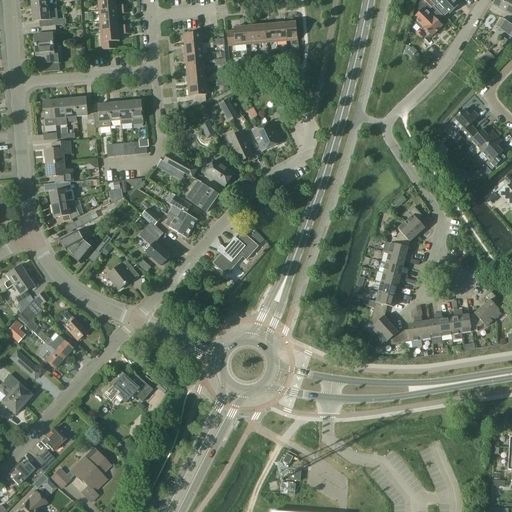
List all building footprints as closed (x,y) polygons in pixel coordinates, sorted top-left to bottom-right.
[(31,0),(32,10),(57,8),(55,0),(31,0)] [(116,0),(98,2),(99,13),(127,10),(127,6),(117,7),(116,0)] [(417,0),(412,21),(415,24),(421,30),(423,28),(431,37),(443,27),(435,19),(440,14),(433,7),(434,7),(429,1),(427,0),(417,0)] [(432,0),(430,2),(443,17),(448,13),(450,14),(458,6),(452,0),(432,0)] [(511,0),(495,0),(492,6),(511,17),(511,15),(511,0)] [(32,10),(33,22),(50,21),(53,21),(53,27),(55,27),(66,26),(66,20),(58,20),(57,8),(32,10)] [(127,10),(99,13),(100,23),(118,21),(117,17),(121,16),(120,15),(128,15),(127,10)] [(496,28),(508,36),(511,30),(511,26),(502,20),(496,28)] [(118,27),(118,21),(100,23),(101,33),(129,31),(129,26),(118,27)] [(296,23),(284,24),(285,42),(297,41),(296,23)] [(285,42),(284,24),(272,25),(274,43),(285,42)] [(263,44),(274,43),(272,25),(261,26),(263,44)] [(250,27),(251,45),(263,44),(261,26),(250,27)] [(43,35),(34,36),(35,47),(54,45),(53,35),(56,35),(55,27),(53,27),(42,28),(43,35)] [(250,27),(238,28),(240,46),(251,45),(250,27)] [(226,33),(228,47),(240,46),(238,28),(234,29),(234,32),(226,33)] [(129,35),(129,31),(101,33),(102,51),(116,50),(116,43),(120,42),(119,36),(129,35)] [(201,34),(183,35),(184,46),(202,45),(201,34)] [(35,47),(36,58),(45,57),(45,64),(47,64),(48,67),(58,66),(58,63),(59,63),(58,55),(55,55),(54,45),(35,47)] [(184,46),(185,56),(203,55),(202,45),(184,46)] [(203,55),(185,56),(186,67),(204,65),(203,55)] [(204,65),(186,67),(187,77),(205,75),(204,65)] [(205,75),(187,77),(187,87),(205,86),(205,75)] [(188,98),(206,96),(205,86),(187,87),(188,98)] [(86,99),(75,100),(77,118),(87,117),(88,121),(94,121),(93,115),(92,106),(86,107),(86,99)] [(64,101),(66,119),(77,118),(75,100),(64,101)] [(219,105),(229,123),(239,118),(229,100),(219,105)] [(53,102),(55,120),(66,119),(64,101),(53,102)] [(43,103),(44,121),(55,120),(53,102),(43,103)] [(143,119),(141,102),(130,103),(132,120),(143,119)] [(121,126),(132,125),(132,121),(132,120),(130,103),(119,104),(121,126)] [(120,122),(121,126),(119,104),(108,105),(110,122),(120,122)] [(94,124),(99,124),(110,122),(108,105),(98,106),(98,114),(93,115),(94,121),(94,124)] [(257,117),(253,109),(247,112),(252,121),(257,120),(256,117),(257,117)] [(463,111),(452,122),(460,131),(457,133),(463,140),(474,130),(470,126),(479,118),(473,113),(469,117),(463,111)] [(191,118),(181,124),(184,130),(195,125),(191,118)] [(212,121),(202,124),(205,139),(215,137),(212,121)] [(283,142),(273,122),(264,126),(252,132),(261,152),(283,142)] [(478,134),(474,130),(463,140),(469,146),(472,144),(480,153),(496,138),(492,133),(487,137),(481,131),(478,134)] [(253,156),(242,132),(227,139),(238,163),(253,156)] [(496,138),(480,153),(488,161),(485,164),(492,171),(502,161),(498,156),(502,153),(496,147),(501,143),(496,138)] [(53,150),(45,151),(46,165),(64,163),(63,156),(71,155),(69,142),(52,144),(53,150)] [(139,143),(134,144),(135,156),(147,155),(146,148),(139,149),(139,143)] [(135,156),(134,144),(123,145),(124,157),(135,156)] [(124,157),(123,145),(112,146),(114,158),(124,157)] [(169,154),(165,160),(164,163),(165,163),(185,175),(192,179),(197,169),(169,154)] [(185,175),(165,163),(164,163),(161,161),(156,168),(168,175),(181,182),(185,175)] [(202,172),(224,188),(234,175),(215,161),(209,170),(205,168),(202,172)] [(73,183),(72,170),(65,171),(64,163),(46,165),(47,178),(55,178),(56,185),(73,183)] [(483,180),(491,174),(485,168),(478,175),(483,180)] [(204,186),(201,184),(198,182),(186,199),(206,213),(219,196),(204,186)] [(49,194),(52,206),(74,202),(75,200),(73,190),(71,189),(70,185),(65,186),(56,187),(57,193),(49,194)] [(497,194),(511,210),(511,193),(506,186),(497,194)] [(399,207),(407,200),(402,194),(394,201),(399,207)] [(173,207),(168,216),(170,217),(173,218),(175,220),(192,229),(197,221),(186,214),(191,206),(176,197),(171,205),(173,207)] [(62,217),(63,223),(72,221),(81,216),(74,202),(52,206),(54,219),(62,217)] [(417,237),(425,230),(422,226),(425,224),(420,218),(422,217),(414,208),(409,212),(413,217),(405,223),(417,237)] [(155,226),(161,220),(148,209),(143,215),(151,222),(155,226)] [(90,216),(73,224),(75,230),(92,221),(90,216)] [(170,217),(167,222),(172,225),(170,228),(170,229),(186,239),(192,229),(175,220),(173,218),(170,217)] [(151,222),(139,236),(140,237),(152,247),(146,253),(162,267),(171,257),(156,243),(164,234),(155,226),(151,222)] [(410,244),(417,237),(405,223),(398,230),(400,233),(397,236),(396,240),(392,239),(391,245),(408,249),(410,244)] [(68,236),(61,240),(67,251),(67,250),(70,253),(83,242),(78,231),(71,235),(68,236)] [(236,239),(227,250),(226,251),(222,247),(218,251),(222,255),(213,265),(224,275),(233,265),(236,267),(243,259),(246,261),(258,247),(244,234),(238,241),(236,239)] [(106,237),(94,252),(99,256),(102,253),(109,244),(112,241),(106,237)] [(83,242),(70,253),(72,255),(71,256),(81,264),(86,258),(88,255),(93,250),(83,242)] [(109,244),(102,253),(106,256),(113,247),(109,244)] [(391,245),(388,254),(411,260),(412,257),(407,255),(408,249),(391,245)] [(386,264),(403,269),(405,263),(410,264),(411,260),(388,254),(386,264)] [(140,277),(128,261),(108,276),(119,290),(133,280),(134,282),(140,277)] [(386,264),(383,274),(406,280),(407,276),(402,274),(403,269),(386,264)] [(5,285),(4,286),(7,290),(12,286),(26,277),(18,266),(5,275),(9,281),(4,284),(5,285)] [(405,284),(406,280),(383,274),(381,284),(398,288),(400,282),(405,284)] [(12,286),(19,296),(14,299),(18,304),(21,302),(30,296),(26,291),(33,287),(26,277),(12,286)] [(398,288),(381,284),(378,293),(401,300),(402,296),(396,294),(398,288)] [(43,292),(34,299),(41,307),(49,300),(43,292)] [(378,293),(374,309),(386,312),(387,307),(393,308),(394,302),(400,303),(401,300),(378,293)] [(490,301),(482,308),(494,321),(502,314),(497,309),(501,305),(490,293),(486,297),(490,301)] [(33,301),(30,296),(21,302),(26,308),(33,301)] [(18,317),(17,318),(34,334),(33,334),(37,337),(40,333),(42,332),(33,322),(44,310),(41,307),(34,299),(33,301),(26,308),(18,317)] [(475,315),(468,316),(471,333),(478,332),(477,328),(480,327),(483,324),(486,328),(494,321),(482,308),(475,315)] [(374,309),(370,323),(374,327),(370,330),(377,337),(391,325),(384,318),(386,312),(374,309)] [(462,311),(458,312),(462,335),(471,333),(468,316),(463,317),(462,311)] [(63,315),(61,316),(67,322),(63,326),(65,328),(64,328),(77,342),(78,341),(79,342),(83,338),(82,337),(82,336),(86,333),(66,312),(63,315)] [(453,312),(454,318),(449,319),(452,336),(462,335),(458,312),(453,312)] [(442,314),(438,315),(442,338),(452,336),(449,319),(443,320),(442,314)] [(435,321),(429,322),(432,340),(442,338),(438,315),(434,316),(435,321)] [(418,318),(414,319),(415,324),(408,325),(409,331),(403,332),(405,344),(422,341),(418,318)] [(423,323),(422,318),(418,318),(422,341),(432,340),(429,322),(423,323)] [(17,344),(24,336),(18,331),(22,327),(16,322),(5,334),(17,344)] [(377,337),(384,345),(388,342),(391,346),(405,344),(403,332),(398,333),(391,325),(377,337)] [(40,333),(37,337),(48,347),(63,360),(72,350),(62,342),(62,341),(57,337),(52,343),(40,333)] [(47,353),(41,359),(44,362),(54,370),(63,360),(48,347),(45,351),(47,353)] [(18,349),(9,358),(34,381),(42,372),(18,349)] [(154,391),(138,376),(135,379),(127,371),(124,374),(121,372),(111,384),(113,386),(106,395),(113,401),(118,396),(126,404),(134,395),(143,403),(154,391)] [(4,383),(1,386),(23,406),(31,397),(18,385),(14,389),(8,385),(7,386),(4,383)] [(1,386),(0,387),(0,392),(6,398),(1,404),(14,415),(23,406),(1,386)] [(65,441),(54,429),(40,442),(47,450),(49,448),(53,452),(65,441)] [(56,461),(46,451),(39,458),(49,468),(56,461)] [(84,464),(80,461),(65,476),(59,470),(50,479),(61,489),(70,481),(69,480),(74,476),(77,479),(79,477),(83,480),(82,481),(87,487),(80,494),(91,504),(99,497),(94,492),(106,481),(101,475),(110,466),(96,452),(84,464)] [(282,462),(288,466),(293,458),(286,454),(282,462)] [(12,481),(18,487),(33,472),(35,474),(45,465),(39,458),(30,467),(27,465),(23,468),(20,466),(15,471),(15,472),(10,477),(13,479),(12,481)] [(32,485),(36,490),(47,480),(42,476),(32,485)] [(295,495),(296,485),(281,484),(281,494),(295,495)] [(39,511),(47,504),(36,492),(28,501),(16,511),(39,511)]
